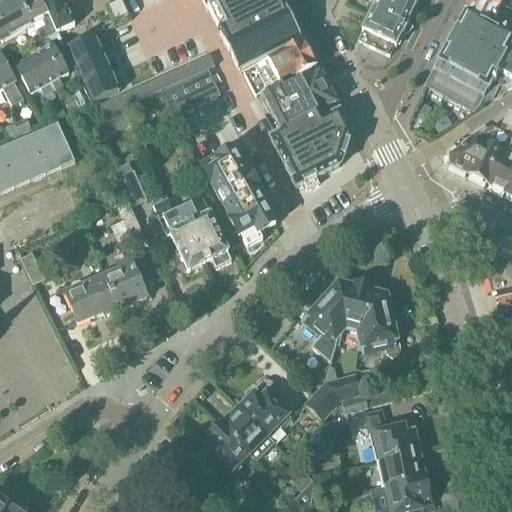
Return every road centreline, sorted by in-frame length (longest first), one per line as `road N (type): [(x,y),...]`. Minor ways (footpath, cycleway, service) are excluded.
road 1 (residential): [(148,430),(213,336),(314,240),(403,181)]
road 2 (tertiary): [(504,511),(425,221)]
road 3 (tertiary): [(403,181),(305,0)]
road 4 (residential): [(403,181),(398,119),(449,0)]
road 5 (residential): [(0,465),(87,407),(148,430)]
road 6 (residential): [(403,181),(511,97)]
